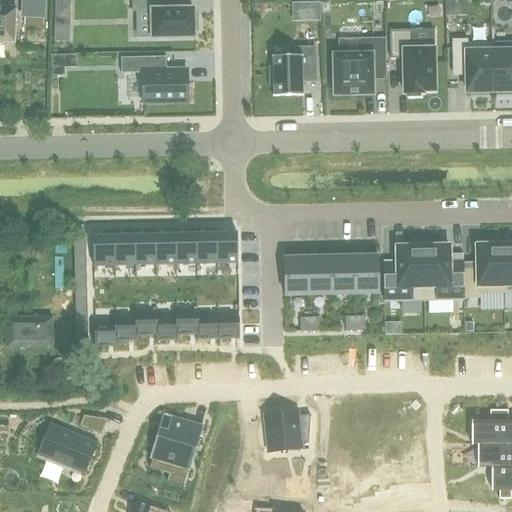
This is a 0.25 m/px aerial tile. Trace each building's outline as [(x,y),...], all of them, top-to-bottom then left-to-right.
[(55,0),(54,27),(69,28),(70,1),(55,0)] [(193,14),(193,8),(180,9),(179,0),(130,0),(130,12),(135,12),(135,39),(147,39),(147,41),(194,40),(194,33),(197,33),(196,14),(193,14)] [(444,0),(445,16),(452,15),(451,0),(444,0)] [(321,21),(320,2),(293,3),(293,21),(321,21)] [(2,42),(13,43),(15,8),(0,6),(0,46),(1,46),(2,42)] [(410,31),(389,31),(390,58),(403,58),(404,94),(406,94),(406,97),(420,97),(420,93),(423,93),(423,92),(435,91),(434,42),(410,42),(410,31)] [(333,55),(334,95),(372,94),(372,72),(386,72),(385,42),(372,42),(372,39),(361,39),(361,40),(362,40),(362,55),(333,55)] [(492,92),(491,43),(467,43),(467,39),(451,40),(452,76),(466,75),(466,92),(471,92),(471,96),(488,96),(488,92),(492,92)] [(511,42),(491,43),(492,92),(497,92),(497,96),(511,95),(511,42)] [(316,81),(315,47),(288,48),(288,56),(272,56),(272,58),(273,57),(274,67),(268,67),(269,86),(274,86),(274,95),(272,95),(272,96),(272,97),(303,96),(303,95),(301,95),(301,93),(301,81),(316,81)] [(64,75),(63,55),(52,55),(52,75),(64,75)] [(187,102),(187,71),(166,71),(166,57),(121,58),(121,73),(143,73),(143,103),(187,102)] [(195,234),(175,235),(175,265),(178,265),(196,265),(195,234)] [(195,234),(196,265),(199,265),(216,265),(215,234),(195,234)] [(215,234),(216,265),(219,265),(237,264),(237,234),(215,234)] [(134,235),(113,236),(114,267),(117,267),(134,266),(134,235)] [(154,235),(134,235),(134,266),(138,266),(155,266),(154,235)] [(175,235),(154,235),(155,266),(157,266),(175,265),(175,235)] [(113,236),(93,236),(93,267),(97,267),(114,267),(113,236)] [(507,245),(503,245),(504,293),(511,292),(511,240),(507,241),(507,245)] [(477,268),(463,268),(464,299),(479,299),(479,294),(504,293),(503,245),(498,245),(498,241),(481,241),(481,245),(476,245),(477,263),(477,268)] [(441,242),(422,243),(424,302),(464,301),(464,299),(463,268),(449,268),(449,254),(449,246),(441,246),(441,242)] [(397,269),(383,269),(384,302),(424,302),(422,243),(404,243),(404,247),(396,247),(397,261),(397,269)] [(354,256),(331,257),(331,295),(355,294),(354,256)] [(377,256),(354,256),(355,294),(378,294),(377,256)] [(307,257),(284,258),(285,296),(308,296),(307,257)] [(331,257),(307,257),(308,296),(331,295),(331,257)] [(135,319),(135,337),(155,337),(155,319),(156,315),(152,315),(135,315),(135,319)] [(176,319),(176,337),(196,337),(196,315),(193,315),(176,315),(176,319)] [(364,316),(355,317),(355,330),(364,330),(364,316)] [(53,317),(7,319),(7,350),(53,350),(53,317)] [(355,317),(345,317),(345,330),(355,330),(355,317)] [(309,318),(299,318),(300,331),(309,331),(309,318)] [(319,318),(309,318),(309,331),(319,331),(319,318)] [(131,320),(114,320),(115,324),(115,342),(135,342),(135,337),(135,319),(131,320)] [(155,337),(155,342),(176,342),(176,337),(176,319),(172,319),(155,319),(155,337)] [(196,319),(196,341),(217,341),(216,319),(213,319),(196,319)] [(216,319),(217,341),(237,342),(237,319),(234,319),(216,319)] [(95,325),(94,347),(115,347),(115,342),(115,324),(111,324),(95,325)] [(490,410),(490,422),(499,422),(508,422),(508,410),(490,410)] [(297,414),(267,417),(270,451),(299,449),(299,445),(308,444),(312,417),(297,418),(297,414)] [(84,416),(79,426),(93,432),(99,418),(100,417),(100,416),(99,415),(98,418),(84,416)] [(151,460),(149,469),(168,475),(170,469),(186,473),(187,470),(189,471),(199,440),(188,436),(192,422),(171,416),(166,430),(159,428),(149,459),(151,460)] [(499,422),(499,444),(505,444),(511,444),(511,421),(508,422),(499,422)] [(472,422),(472,445),(478,445),(478,444),(499,444),(499,422),(490,422),(472,422)] [(49,424),(37,455),(85,474),(97,444),(49,424)] [(478,445),(478,467),(491,467),(505,467),(505,444),(499,444),(478,444),(478,445)] [(491,467),(491,491),(499,491),(510,491),(511,490),(511,467),(505,467),(491,467)] [(308,478),(293,479),(293,488),(309,487),(308,478)] [(499,491),(499,500),(510,500),(510,491),(499,491)] [(166,511),(137,502),(132,511),(166,511)]
